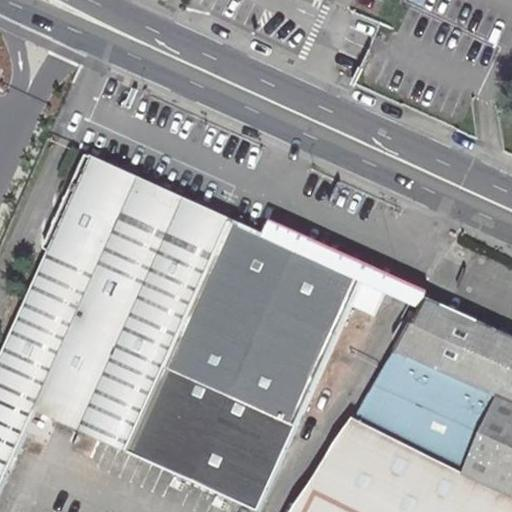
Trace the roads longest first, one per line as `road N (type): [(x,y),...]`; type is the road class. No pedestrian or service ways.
road 1 (primary): [(1,0),(511,229)]
road 2 (primary): [(511,193),(93,0)]
